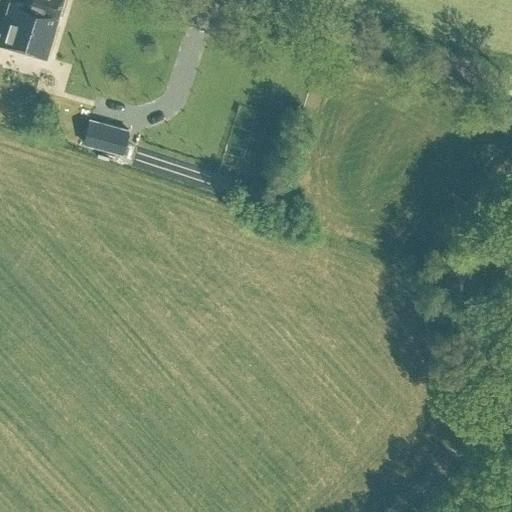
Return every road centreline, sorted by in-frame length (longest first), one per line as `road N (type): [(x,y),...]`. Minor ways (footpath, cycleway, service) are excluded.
road 1 (unclassified): [(391,511),(502,399),(501,373),(462,306),(448,262),(466,213),(511,158)]
road 2 (tertiary): [(511,84),(227,0)]
